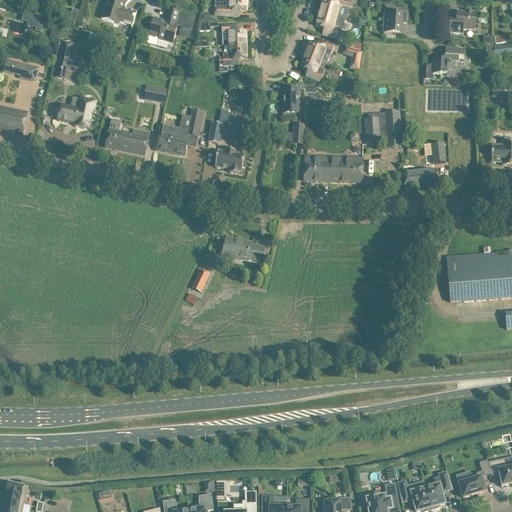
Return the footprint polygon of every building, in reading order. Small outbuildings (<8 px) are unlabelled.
[(107,0),(102,20),(114,23),(114,21),(132,27),(130,31),(131,32),(136,13),(124,10),(127,0),(107,0)] [(215,0),(216,4),(223,5),(222,17),(227,17),(237,18),(238,11),(246,12),(247,0),(215,0)] [(323,1),(320,14),(322,15),(336,19),(345,22),(346,22),(350,9),(352,3),(348,2),(341,0),(332,0),(332,4),(323,1)] [(383,34),(383,38),(396,39),(397,34),(405,35),(406,24),(407,24),(408,15),(404,15),(405,7),(392,6),(391,20),(384,20),(383,34)] [(69,23),(75,25),(79,12),(73,10),(69,23)] [(159,39),(157,47),(166,50),(168,43),(173,45),(178,26),(192,30),(195,18),(180,13),(168,10),(165,22),(154,19),(151,29),(149,36),(159,39)] [(450,20),(450,19),(449,34),(460,34),(460,30),(475,31),(475,24),(476,14),(473,14),(473,12),(465,11),(465,13),(457,12),(456,20),(450,20)] [(322,15),(320,14),(316,27),(318,28),(325,30),(323,36),(332,38),(337,40),(339,33),(341,34),(345,22),(336,19),(322,15)] [(227,27),(222,27),(223,46),(229,46),(246,46),(246,32),(237,32),(237,26),(227,27)] [(54,31),(52,39),(60,41),(62,33),(54,31)] [(505,36),(495,37),(496,44),(506,43),(505,36)] [(307,56),(321,62),(327,64),(329,57),(330,57),(334,46),(330,44),(321,40),(318,46),(310,43),(305,56),(307,56)] [(63,43),(57,70),(68,72),(68,69),(70,70),(71,68),(75,69),(75,71),(78,71),(80,61),(71,59),(74,45),(63,43)] [(500,54),(509,53),(510,57),(511,56),(511,45),(499,47),(500,54)] [(229,46),(229,54),(223,54),(223,66),(228,66),(238,66),(238,59),(247,59),(246,46),(229,46)] [(353,56),(360,58),(361,54),(345,49),(343,54),(353,57),(353,56)] [(445,58),(442,61),(434,60),(433,75),(441,76),(441,74),(447,75),(447,76),(459,77),(460,65),(459,65),(459,59),(464,59),(465,51),(446,50),(445,58)] [(300,68),(302,69),(308,71),(306,77),(315,81),(320,83),(324,71),(318,69),(321,62),(307,56),(305,56),(300,68)] [(190,60),(189,70),(199,72),(199,70),(200,61),(190,60)] [(26,66),(15,64),(13,75),(21,77),(21,79),(22,79),(26,66)] [(231,74),(230,91),(252,92),(252,75),(231,74)] [(296,85),(296,91),(284,91),(284,115),(298,115),(298,91),(304,91),(304,85),(296,85)] [(164,104),(166,91),(147,87),(144,100),(164,104)] [(74,127),(90,130),(96,103),(80,99),(78,110),(61,106),(57,122),(75,125),(74,127)] [(0,129),(23,135),(26,125),(28,114),(0,107),(0,129)] [(193,112),(189,132),(188,136),(189,136),(198,138),(204,114),(193,112)] [(386,114),(368,115),(368,121),(366,121),(367,146),(386,145),(386,150),(401,149),(401,144),(400,134),(399,113),(386,114)] [(223,126),(212,124),(209,144),(219,145),(223,126)] [(304,146),(305,126),(293,125),(292,146),(304,146)] [(188,136),(189,132),(164,126),(158,152),(168,154),(169,152),(175,154),(175,155),(184,157),(189,136),(188,136)] [(134,131),(133,136),(109,131),(108,138),(106,148),(145,157),(147,147),(149,139),(150,135),(134,131)] [(489,151),(489,159),(492,159),(492,163),(492,164),(503,164),(503,166),(511,166),(511,139),(505,140),(505,144),(503,144),(503,147),(492,147),(492,151),(489,151)] [(444,144),(431,145),(433,165),(446,164),(444,144)] [(225,153),(218,152),(215,169),(230,171),(230,174),(239,175),(240,173),(242,173),(243,168),(245,169),(246,162),(244,161),(245,156),(236,155),(237,152),(235,152),(235,150),(227,149),(227,151),(225,151),(225,153)] [(362,184),(363,160),(306,158),(306,183),(362,184)] [(403,175),(404,179),(405,189),(439,185),(438,175),(437,171),(403,175)] [(251,246),(251,244),(226,239),(224,249),(224,255),(248,261),(248,259),(262,262),(265,249),(251,246)] [(511,256),(510,257),(509,252),(446,258),(450,304),(511,298),(511,256)] [(201,271),(192,290),(201,294),(209,275),(201,271)] [(197,298),(189,295),(185,304),(194,307),(197,298)] [(492,477),(500,475),(501,482),(500,483),(501,488),(509,487),(511,486),(511,488),(511,487),(511,468),(507,469),(505,461),(489,464),(492,477)] [(491,475),(487,462),(479,464),(484,477),(491,475)] [(394,469),(386,470),(388,483),(396,482),(394,469)] [(479,473),(470,476),(472,481),(459,485),(460,489),(459,490),(461,498),(463,497),(463,499),(471,497),(478,495),(486,492),(481,478),(479,473)] [(437,487),(425,490),(431,510),(433,509),(435,510),(438,510),(439,508),(440,507),(445,506),(441,492),(444,492),(444,493),(451,491),(451,490),(453,490),(447,474),(446,474),(439,476),(440,479),(435,480),(437,487)] [(217,481),(217,493),(225,493),(225,481),(217,481)] [(398,485),(398,486),(402,503),(404,503),(404,504),(411,502),(410,501),(413,500),(416,511),(420,511),(422,511),(421,511),(422,511),(423,511),(422,511),(428,511),(429,510),(431,510),(425,490),(423,484),(412,487),(407,488),(405,483),(398,485)] [(7,496),(6,501),(25,505),(28,489),(9,485),(7,495),(7,496)] [(375,497),(367,498),(369,508),(368,508),(369,511),(386,511),(387,511),(391,510),(392,511),(392,510),(399,509),(397,500),(394,486),(386,488),(388,497),(384,498),(376,499),(375,497)] [(110,491),(98,494),(100,500),(112,498),(110,491)] [(256,511),(256,493),(246,493),(246,508),(244,508),(244,506),(234,507),(234,511),(256,511)] [(212,496),(199,497),(199,510),(189,511),(208,511),(214,511),(212,496)] [(286,511),(287,509),(280,508),(280,505),(274,505),(275,498),(262,497),(261,511),(286,511)] [(352,511),(350,500),(339,501),(339,502),(325,504),(325,511),(340,511),(341,511),(352,511)] [(25,505),(6,501),(4,511),(22,511),(24,506),(25,506),(25,505)] [(189,511),(187,511),(179,511),(175,501),(163,503),(164,511),(189,511)] [(309,511),(309,501),(296,501),(296,509),(287,509),(286,511),(309,511)]
